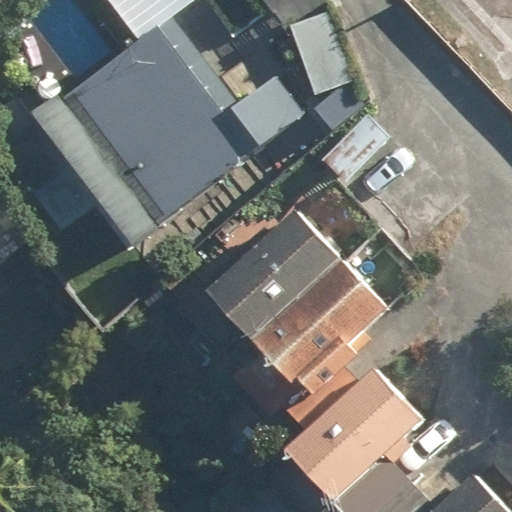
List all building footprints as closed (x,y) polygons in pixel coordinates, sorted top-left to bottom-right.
[(243,98),(181,12),(42,112),(140,248),(308,118),(276,74),(243,98)] [(397,138),(373,114),(327,159),(351,184),(397,138)] [(243,376),(282,419),(291,410),(308,429),(382,362),(362,341),(394,312),(306,215),(220,293),(230,305),(209,324),(239,356),(260,337),(271,350),(243,376)] [(382,374),(294,450),(320,480),(408,403),(382,374)] [(318,485),(298,464),(244,511),(359,511),(327,477),(318,485)] [(491,511),(504,500),(480,474),(460,492),(453,484),(437,499),(421,483),(389,511),(491,511)]
